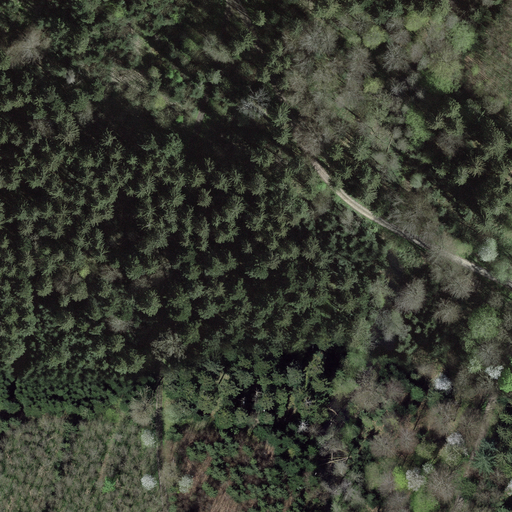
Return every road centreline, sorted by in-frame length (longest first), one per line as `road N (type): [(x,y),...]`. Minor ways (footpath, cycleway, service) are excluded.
road 1 (track): [(164,511),(157,421),(166,239),(232,0)]
road 2 (track): [(232,0),(337,194),(511,286)]
road 3 (track): [(0,272),(166,239)]
road 4 (track): [(511,353),(457,511)]
